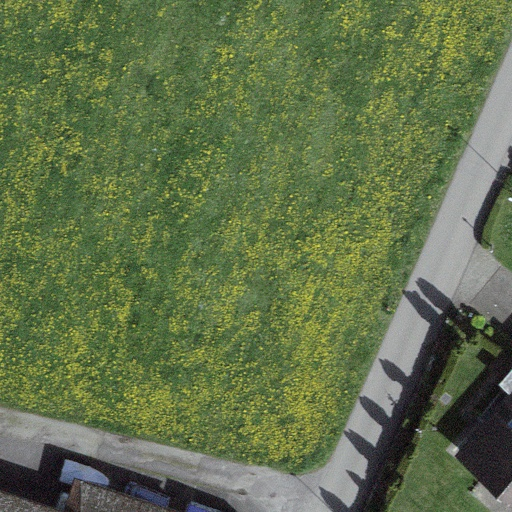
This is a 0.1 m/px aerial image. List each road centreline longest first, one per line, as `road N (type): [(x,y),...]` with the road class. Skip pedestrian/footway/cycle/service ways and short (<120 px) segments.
road 1 (residential): [(330,511),(511,92)]
road 2 (track): [(0,412),(335,501)]
